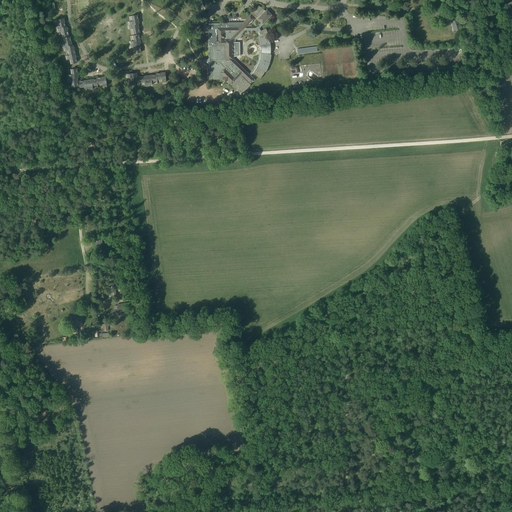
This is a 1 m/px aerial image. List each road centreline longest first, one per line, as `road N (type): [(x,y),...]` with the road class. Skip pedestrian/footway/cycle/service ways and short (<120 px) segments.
road 1 (track): [(0,172),(511,136)]
road 2 (unknown): [(86,307),(80,212),(94,190),(96,165)]
